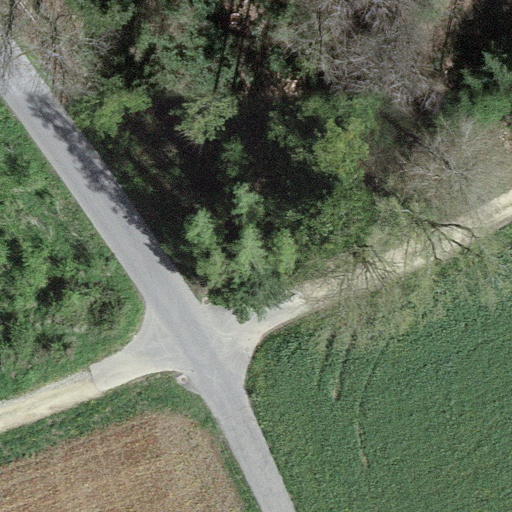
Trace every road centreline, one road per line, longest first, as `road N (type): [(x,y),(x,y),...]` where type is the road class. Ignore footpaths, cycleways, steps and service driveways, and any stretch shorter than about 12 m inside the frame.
road 1 (track): [(511,196),(178,356),(0,417)]
road 2 (unclassified): [(243,511),(178,356),(0,84)]
